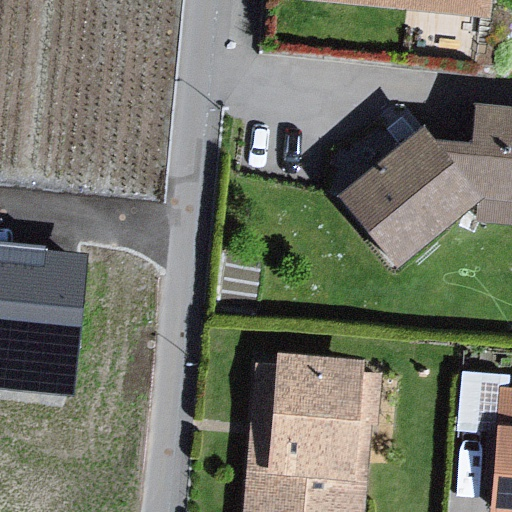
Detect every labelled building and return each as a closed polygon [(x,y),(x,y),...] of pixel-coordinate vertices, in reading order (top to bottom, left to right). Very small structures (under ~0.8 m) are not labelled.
[(479,24),(481,0),(298,0),(298,9),(479,24)] [(415,121),(331,197),(393,270),(472,199),(469,228),(511,232),(511,107),(467,103),(461,143),(426,139),(415,121)] [(81,263),(0,254),(0,378),(68,386),(81,263)] [(267,366),(246,363),(238,511),(371,511),(381,375),(353,374),(355,361),(268,350),(267,366)] [(511,511),(511,386),(499,385),(485,511),(511,511)]
